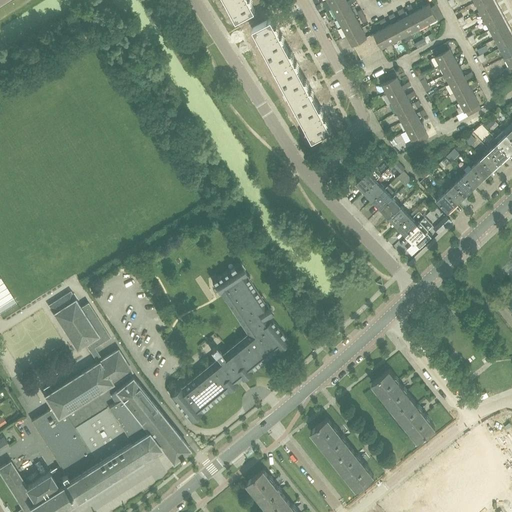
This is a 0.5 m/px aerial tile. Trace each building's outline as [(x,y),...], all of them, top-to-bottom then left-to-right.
[(225,0),(236,19),(255,9),(249,0),(225,0)] [(332,8),(337,17),(352,9),(347,0),(332,8)] [(477,0),(475,1),(480,10),(495,3),(493,0),(477,0)] [(436,4),(431,6),(429,3),(419,8),(427,22),(437,17),(438,20),(443,17),(436,4)] [(480,10),(485,20),(499,12),(495,3),(480,10)] [(419,8),(410,13),(418,27),(427,22),(419,8)] [(337,17),(342,26),(357,18),(352,9),(337,17)] [(485,20),(490,29),(504,21),(499,12),(485,20)] [(410,13),(401,18),(409,32),(418,27),(410,13)] [(367,20),(364,14),(359,17),(362,23),(367,20)] [(280,34),(278,29),(277,29),(271,18),(253,28),(268,56),(286,46),(280,34)] [(342,26),(347,35),(361,27),(357,18),(342,26)] [(401,18),(392,23),(400,37),(409,32),(401,18)] [(490,29),(495,38),(509,30),(504,21),(490,29)] [(392,23),(383,28),(391,42),(400,37),(392,23)] [(352,45),(353,44),(358,41),(364,39),(367,37),(366,36),(361,27),(347,35),(352,45)] [(383,28),(374,33),(381,47),(391,42),(383,28)] [(495,38),(500,47),(511,40),(511,35),(509,30),(495,38)] [(382,48),(381,47),(374,33),(368,35),(376,50),(382,48)] [(368,35),(366,36),(367,37),(364,39),(371,53),(376,50),(368,35)] [(366,56),(371,53),(364,39),(358,41),(366,56)] [(511,40),(500,47),(505,56),(511,52),(511,40)] [(353,44),(361,59),(366,56),(358,41),(353,44)] [(432,49),(435,55),(449,48),(446,42),(432,49)] [(489,50),(486,44),(477,49),(479,54),(483,53),(489,50)] [(295,62),(293,57),(292,57),(286,46),(268,56),(282,83),(301,73),(295,62)] [(449,47),(449,48),(435,55),(440,64),(440,65),(454,57),(449,47)] [(479,54),(477,56),(481,63),(486,60),(483,53),(479,54)] [(442,68),(444,73),(445,74),(459,66),(454,57),(440,65),(440,64),(437,66),(439,69),(442,68)] [(444,79),(446,77),(450,83),(464,75),(459,66),(445,74),(444,73),(442,75),(444,79)] [(389,75),(391,79),(382,83),(387,93),(402,85),(396,76),(394,72),(389,75)] [(310,89),(307,84),(301,73),(282,83),(297,111),(316,101),(309,89),(310,89)] [(450,83),(454,92),(469,84),(464,75),(450,83)] [(454,92),(459,101),(474,93),(469,84),(454,92)] [(387,93),(392,102),(406,94),(402,85),(387,93)] [(465,110),(479,103),(474,93),(459,101),(464,111),(465,110)] [(392,102),(397,111),(411,103),(406,94),(392,102)] [(325,117),(322,112),(316,101),(297,111),(312,139),(331,129),(324,117),(325,117)] [(397,111),(402,120),(416,112),(411,103),(397,111)] [(481,108),(479,103),(465,110),(468,116),(481,108)] [(402,120),(406,129),(421,122),(416,112),(402,120)] [(491,116),(495,120),(500,115),(497,112),(491,116)] [(482,123),(488,129),(496,121),(490,115),(482,123)] [(426,131),(421,122),(406,129),(412,139),(426,131)] [(511,138),(507,132),(498,141),(509,153),(511,150),(511,138)] [(465,140),(469,145),(476,139),(471,134),(465,140)] [(498,141),(489,149),(501,161),(509,153),(498,141)] [(446,156),(452,161),(460,154),(454,148),(446,156)] [(489,149),(480,157),(492,170),(501,161),(489,149)] [(480,157),(472,166),(483,178),(492,170),(480,157)] [(401,173),(405,168),(397,160),(392,164),(401,173)] [(472,166),(463,174),(474,186),(483,178),(472,166)] [(364,191),(376,179),(379,176),(371,167),(356,182),(364,191)] [(463,174),(454,182),(465,194),(474,186),(463,174)] [(364,191),(372,199),(384,188),(376,179),(364,191)] [(433,181),(426,185),(429,192),(437,189),(433,181)] [(454,182),(446,190),(457,202),(465,194),(454,182)] [(372,199),(381,208),(393,196),(384,188),(372,199)] [(436,199),(448,211),(457,202),(446,190),(436,199)] [(381,208),(389,217),(401,205),(393,196),(381,208)] [(389,217),(397,225),(409,214),(401,205),(389,217)] [(397,225),(405,234),(417,222),(409,214),(397,225)] [(414,243),(417,240),(422,246),(419,248),(419,249),(431,237),(426,232),(433,225),(424,216),(417,222),(405,234),(414,243)] [(433,228),(439,233),(445,228),(439,222),(433,228)] [(190,419),(288,340),(268,316),(272,313),(239,262),(213,280),(247,332),(221,353),(215,345),(210,349),(216,357),(180,386),(180,385),(169,394),(190,419)] [(17,301),(1,276),(0,276),(0,307),(1,310),(17,301)] [(10,461),(0,467),(0,471),(23,508),(18,511),(54,511),(69,502),(79,497),(89,490),(160,445),(173,460),(189,447),(132,376),(125,381),(122,377),(132,370),(118,349),(102,359),(95,347),(110,337),(88,302),(80,307),(75,299),(71,292),(70,291),(49,305),(74,344),(77,349),(79,347),(85,344),(97,362),(52,390),(49,385),(43,389),(46,394),(44,395),(52,407),(31,420),(60,464),(56,466),(49,472),(26,486),(16,470),(11,461),(10,461)] [(407,391),(404,386),(402,385),(399,381),(394,374),(393,375),(388,369),(371,382),(377,389),(390,404),(389,405),(395,411),(412,398),(407,392),(407,391)] [(422,410),(421,408),(417,403),(416,404),(412,398),(395,411),(400,418),(401,417),(413,433),(412,433),(418,440),(435,427),(430,420),(431,420),(425,413),(425,414),(422,410)] [(346,440),(342,435),(341,433),(340,434),(337,430),(338,430),(332,423),(332,424),(327,417),(310,431),(315,438),(316,437),(328,453),(333,460),(350,446),(345,440),(346,440)] [(3,436),(0,437),(0,450),(9,445),(3,436)] [(361,458),(359,457),(356,452),(355,452),(350,446),(333,460),(338,467),(339,466),(351,482),(356,489),(373,476),(368,469),(369,469),(364,462),(363,463),(360,459),(361,458)] [(471,461),(486,481),(504,467),(489,447),(471,461)] [(282,491),(278,486),(277,485),(276,485),(273,482),(274,481),(268,475),(263,469),(246,482),(251,489),(252,489),(264,504),(264,505),(269,511),(286,498),(281,492),(282,491)] [(297,510),(295,508),(291,503),(291,504),(286,498),(269,511),(297,511),(296,510),(297,510)]
